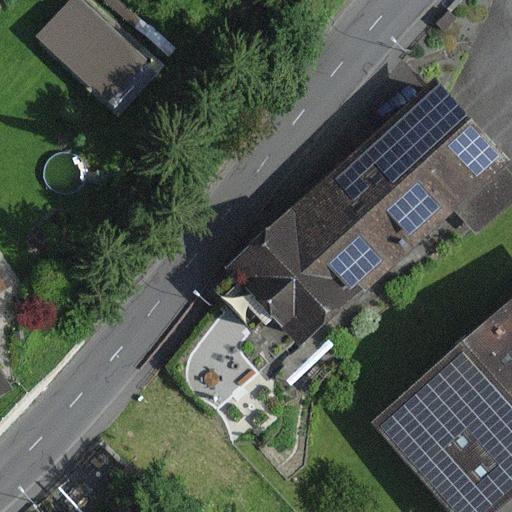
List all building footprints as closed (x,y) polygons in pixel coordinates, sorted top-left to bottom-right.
[(160,69),(84,0),(73,0),(38,39),(119,113),(160,69)] [(511,178),(504,169),(511,162),(511,155),(440,75),(224,267),(232,275),(216,290),(253,332),(274,313),(305,348),(455,215),(472,234),(511,198),(511,178)] [(49,240),(36,231),(27,244),(39,253),(49,240)] [(0,398),(17,387),(0,360),(0,296),(14,288),(0,266),(0,398)] [(501,511),(511,503),(511,301),(373,424),(450,511),(501,511)] [(141,511),(161,491),(129,462),(105,488),(132,511),(141,511)]
